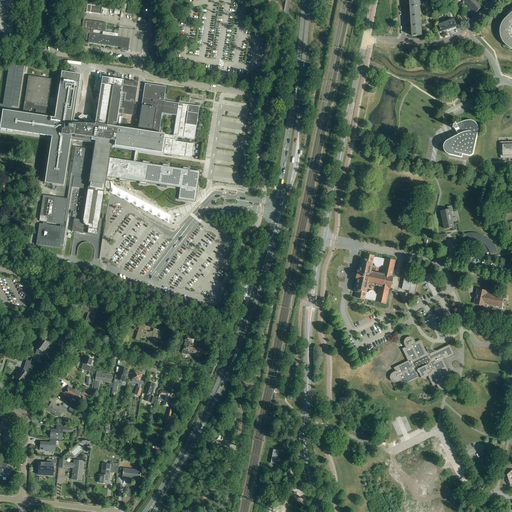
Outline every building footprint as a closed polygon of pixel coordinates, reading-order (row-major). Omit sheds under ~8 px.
[(410,0),(411,17),(421,16),(419,0),(410,0)] [(473,0),(468,5),(472,9),(479,2),(476,0),(473,0)] [(479,2),(472,9),(476,13),(483,7),(479,2)] [(107,16),(109,8),(88,5),(86,12),(107,16)] [(511,38),(511,37),(510,36),(510,35),(509,34),(509,33),(509,32),(509,31),(509,30),(509,29),(510,28),(511,27),(511,26),(511,25),(511,8),(506,14),(509,16),(506,18),(505,20),(504,20),(503,21),(503,22),(502,23),(502,24),(501,25),(501,26),(501,27),(500,28),(500,29),(500,30),(500,31),(500,33),(500,34),(500,35),(500,36),(501,37),(501,38),(501,39),(502,40),(502,41),(503,42),(504,43),(504,44),(505,45),(506,45),(507,46),(507,47),(508,47),(509,48),(510,48),(511,48),(511,49),(511,48),(511,38)] [(421,16),(411,17),(412,36),(422,36),(421,16)] [(105,32),(107,23),(83,20),(81,32),(93,34),(93,30),(105,32)] [(439,25),(442,32),(447,30),(447,31),(456,27),(457,27),(454,20),(439,25)] [(121,48),(120,50),(141,53),(144,32),(119,28),(117,37),(114,37),(115,34),(103,32),(102,35),(87,33),(86,41),(88,41),(88,43),(121,48)] [(165,58),(149,56),(148,65),(163,67),(165,58)] [(18,107),(24,66),(9,64),(3,105),(0,104),(0,117),(1,118),(2,110),(3,108),(11,110),(12,107),(18,107)] [(170,167),(170,165),(163,164),(162,166),(149,164),(150,162),(142,161),(142,163),(136,162),(136,160),(137,160),(138,150),(192,158),(194,144),(176,142),(177,137),(194,140),(199,107),(164,101),(166,87),(145,84),(138,131),(121,128),(122,117),(118,117),(118,113),(133,116),(138,83),(123,81),(102,77),(98,104),(96,104),(95,110),(97,110),(95,123),(94,123),(90,117),(88,115),(87,116),(86,116),(85,116),(84,116),(84,115),(83,115),(83,114),(82,114),(80,116),(78,117),(80,119),(82,120),(84,121),(84,122),(73,121),(80,75),(61,72),(55,114),(49,105),(47,105),(51,79),(40,77),(28,76),(23,111),(21,111),(21,113),(2,110),(1,118),(0,126),(0,129),(52,137),(45,183),(63,186),(70,140),(94,143),(93,154),(90,154),(90,150),(75,147),(67,199),(43,195),(39,221),(60,225),(60,227),(39,224),(36,245),(60,249),(61,246),(63,246),(66,226),(72,187),(84,189),(85,186),(88,186),(83,220),(74,219),(72,232),(97,235),(104,188),(109,191),(110,191),(111,182),(110,184),(105,181),(106,177),(119,179),(119,181),(126,182),(126,180),(139,182),(139,184),(146,185),(147,183),(159,185),(159,187),(166,188),(167,186),(180,188),(178,200),(195,202),(197,192),(200,172),(190,170),(190,168),(183,167),(182,169),(170,167)] [(461,134),(448,141),(447,141),(446,142),(445,143),(445,144),(444,144),(444,145),(444,146),(444,147),(444,149),(444,150),(445,151),(445,152),(446,153),(447,154),(449,155),(450,155),(462,158),(463,155),(470,156),(471,156),(472,156),(472,155),(473,155),(473,154),(473,153),(478,131),(478,130),(479,129),(478,127),(478,126),(478,125),(477,124),(476,123),(475,122),(474,121),(473,121),(472,120),(471,120),(469,120),(468,120),(466,120),(465,121),(462,122),(460,123),(458,123),(455,125),(455,126),(454,126),(454,127),(454,128),(455,129),(455,130),(456,130),(457,130),(458,130),(459,130),(461,134)] [(452,228),(452,231),(457,230),(456,224),(453,224),(451,212),(453,212),(452,206),(447,207),(448,210),(441,211),(445,229),(452,228)] [(511,215),(511,214),(502,216),(503,223),(511,220),(511,215)] [(492,242),(491,241),(490,240),(489,239),(488,238),(487,237),(486,237),(484,236),(483,235),(482,235),(481,234),(479,234),(478,234),(477,233),(476,233),(474,233),(473,233),(472,233),(471,233),(469,233),(468,233),(467,234),(468,241),(469,241),(469,240),(471,240),(471,244),(472,244),(473,244),(474,244),(475,244),(476,244),(477,244),(478,245),(479,245),(480,246),(481,246),(481,247),(482,247),(483,248),(484,249),(484,250),(485,251),(485,252),(486,253),(486,254),(490,252),(491,255),(490,255),(497,253),(497,252),(497,251),(496,249),(496,248),(495,247),(494,246),(494,244),(493,243),(492,242)] [(425,243),(427,243),(425,249),(432,250),(434,240),(426,238),(425,243)] [(357,271),(356,274),(354,273),(353,276),(356,277),(355,280),(356,280),(355,290),(354,292),(357,293),(356,298),(364,300),(364,299),(376,302),(385,304),(388,288),(390,289),(392,277),(391,277),(394,261),(386,259),(385,260),(373,257),(373,256),(365,255),(364,260),(361,259),(361,262),(360,262),(359,271),(357,271)] [(409,293),(416,295),(418,282),(419,276),(406,273),(402,290),(403,290),(409,291),(409,293)] [(475,304),(484,306),(484,308),(486,309),(487,304),(502,307),(504,298),(489,295),(490,292),(487,292),(478,290),(475,304)] [(85,321),(91,323),(93,315),(108,320),(109,316),(110,316),(112,310),(109,309),(109,311),(101,308),(100,313),(82,306),(80,311),(88,313),(85,321)] [(150,331),(150,332),(144,330),(145,327),(140,325),(135,340),(139,341),(141,336),(152,339),(151,342),(157,343),(157,340),(158,339),(157,339),(158,335),(159,335),(160,330),(154,328),(153,332),(150,331)] [(195,355),(199,357),(201,352),(203,353),(204,350),(202,349),(198,348),(197,350),(189,347),(190,342),(193,343),(194,338),(186,336),(184,340),(186,341),(183,350),(182,353),(188,355),(189,352),(196,354),(195,355)] [(34,347),(37,349),(33,359),(32,359),(30,361),(26,360),(23,370),(21,368),(14,377),(23,384),(27,378),(30,379),(35,363),(37,364),(39,361),(42,363),(45,353),(43,353),(49,345),(51,346),(53,340),(45,337),(44,340),(41,338),(34,347)] [(391,377),(391,380),(393,382),(395,382),(398,382),(400,381),(403,386),(421,377),(421,378),(423,378),(424,379),(425,377),(428,375),(433,386),(437,385),(438,387),(440,389),(442,390),(445,389),(447,388),(448,385),(447,383),(446,380),(451,378),(447,369),(445,365),(443,360),(449,357),(451,359),(455,357),(450,345),(432,354),(431,353),(429,354),(428,352),(427,353),(421,340),(415,343),(414,341),(412,339),(410,338),(407,338),(406,340),(405,342),(405,345),(407,347),(403,349),(408,361),(394,368),(396,372),(393,373),(392,375),(391,377)] [(0,348),(0,352),(5,355),(9,349),(2,345),(0,348)] [(90,366),(92,359),(91,358),(90,357),(89,357),(88,357),(86,357),(85,361),(83,360),(82,363),(83,364),(81,370),(89,372),(91,367),(90,366)] [(126,382),(127,377),(125,376),(128,369),(121,367),(118,378),(115,378),(114,383),(113,388),(112,392),(116,392),(118,380),(126,382)] [(132,379),(132,382),(139,384),(140,381),(141,377),(142,377),(142,375),(141,374),(142,374),(134,372),(133,376),(132,377),(132,378),(132,379)] [(113,388),(114,383),(111,383),(112,376),(96,373),(95,381),(93,393),(98,393),(100,381),(109,383),(109,388),(113,388)] [(151,396),(155,384),(148,382),(144,394),(147,395),(145,401),(153,404),(155,398),(151,396)] [(76,399),(79,401),(80,398),(79,397),(80,395),(69,387),(67,389),(65,392),(75,400),(76,399)] [(163,406),(168,407),(168,403),(170,404),(171,402),(169,401),(170,398),(173,399),(174,394),(160,391),(159,394),(158,400),(164,401),(163,406)] [(81,401),(84,403),(89,397),(84,393),(82,396),(83,398),(81,401)] [(47,409),(59,417),(62,413),(64,414),(67,410),(60,405),(58,408),(51,403),(47,409)] [(169,408),(167,415),(166,414),(164,419),(171,421),(172,416),(171,416),(173,409),(169,408)] [(4,443),(11,444),(12,430),(10,429),(12,426),(3,421),(0,426),(4,429),(4,443)] [(62,441),(63,433),(72,433),(73,429),(63,428),(63,427),(57,427),(56,431),(54,430),(51,430),(50,435),(50,436),(50,439),(56,440),(62,441)] [(56,440),(50,439),(50,443),(48,443),(40,442),(40,450),(43,451),(44,450),(44,449),(47,450),(47,452),(55,452),(56,440)] [(75,455),(84,447),(81,444),(84,442),(82,440),(71,449),(75,455)] [(3,478),(9,478),(10,457),(1,457),(0,468),(0,476),(3,476),(3,478)] [(41,466),(39,466),(38,475),(53,476),(54,463),(56,464),(57,460),(49,460),(48,463),(41,463),(41,466)] [(82,481),(84,461),(74,460),(73,464),(64,462),(64,460),(59,460),(59,466),(63,466),(63,469),(66,469),(66,468),(73,469),(72,477),(77,478),(77,481),(82,481)] [(98,483),(108,484),(109,478),(109,473),(113,473),(114,463),(110,462),(110,465),(103,464),(101,477),(99,477),(98,483)] [(140,474),(141,471),(123,469),(120,469),(119,475),(122,475),(122,477),(125,477),(133,478),(140,479),(141,474),(140,474)]
